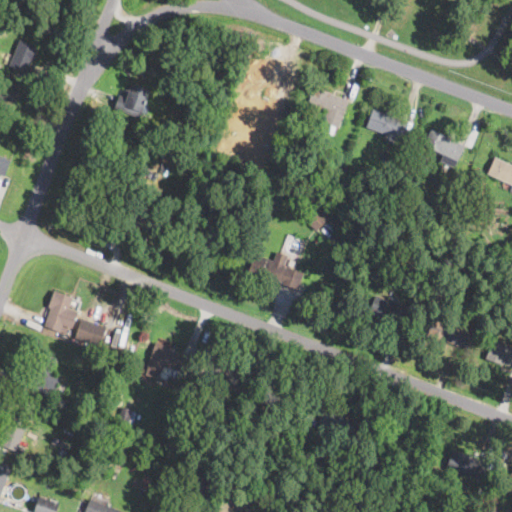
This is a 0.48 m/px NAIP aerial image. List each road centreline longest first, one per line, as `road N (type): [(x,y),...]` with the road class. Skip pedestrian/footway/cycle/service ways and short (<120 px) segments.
road 1 (residential): [(511,419),(0,227)]
road 2 (residential): [(90,53),(160,12),(232,7),(511,109)]
road 3 (residential): [(0,295),(113,0)]
